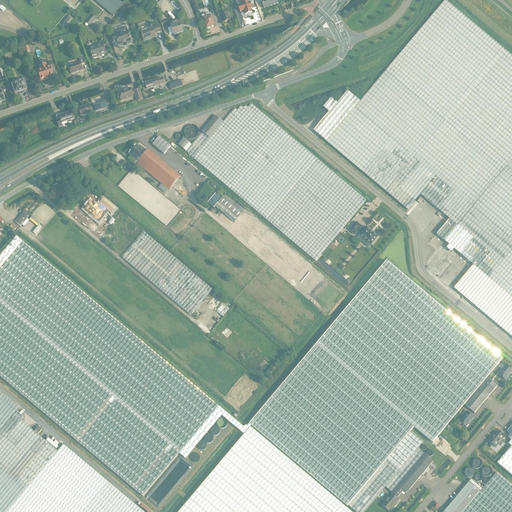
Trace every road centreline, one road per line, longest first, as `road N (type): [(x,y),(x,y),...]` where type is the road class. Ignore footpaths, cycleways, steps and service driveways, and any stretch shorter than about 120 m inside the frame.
road 1 (unclassified): [(511,348),(422,273),(409,220),(277,110),(266,91)]
road 2 (unclassified): [(0,202),(102,149),(266,91)]
road 3 (primary): [(325,15),(254,72),(75,144)]
road 4 (unclassified): [(0,115),(199,44)]
road 5 (unclassified): [(418,511),(511,399)]
